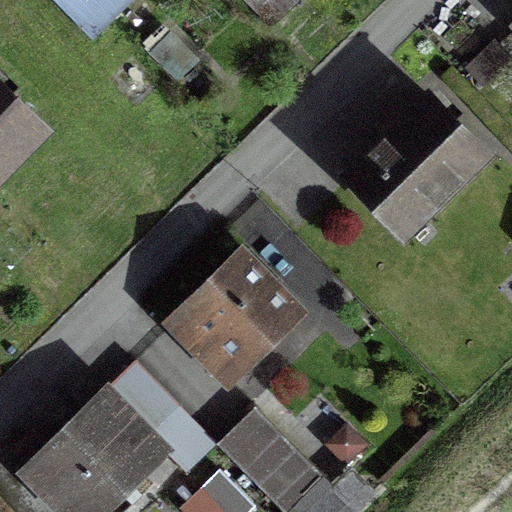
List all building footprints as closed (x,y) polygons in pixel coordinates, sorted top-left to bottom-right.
[(127,0),(49,0),(88,39),(127,0)] [(0,92),(0,168),(38,130),(0,92)] [(399,231),(479,154),(427,100),(409,117),(406,113),(380,138),(383,142),(347,177),(399,231)] [(292,313),(238,258),(183,312),(206,336),(194,348),(224,379),(292,313)] [(213,446),(132,363),(22,470),(62,511),(100,511),(161,453),(182,475),(213,446)] [(277,511),(292,511),(324,481),(251,407),(213,446),(277,511)]
